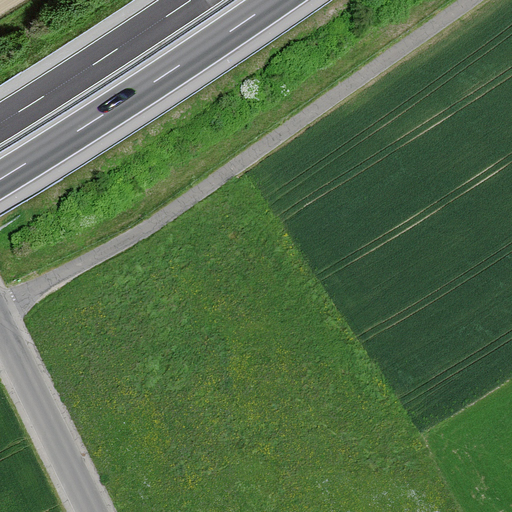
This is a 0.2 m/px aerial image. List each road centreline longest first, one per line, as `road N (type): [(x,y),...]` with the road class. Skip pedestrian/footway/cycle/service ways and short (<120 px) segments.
road 1 (unclassified): [(470,0),(185,200),(0,314)]
road 2 (motorway): [(0,178),(274,0)]
road 3 (motorway): [(190,0),(0,123)]
road 4 (tertiary): [(92,511),(0,324)]
